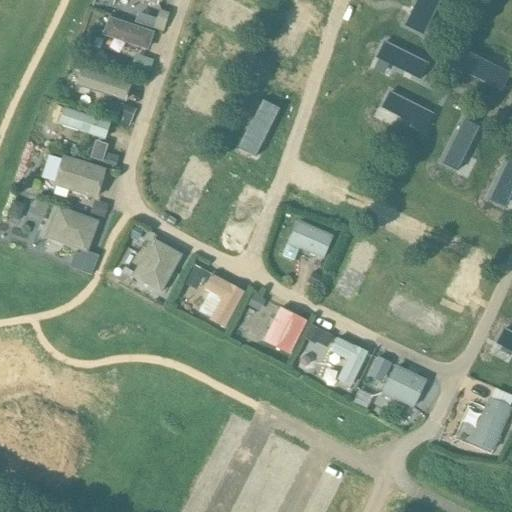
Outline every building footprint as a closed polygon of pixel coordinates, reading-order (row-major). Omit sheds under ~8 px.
[(418,0),(405,28),(424,37),(442,0),(418,0)] [(160,12),(154,28),(163,31),(169,15),(160,12)] [(384,43),(376,60),(420,82),(429,65),(384,43)] [(459,49),(450,68),(501,94),(511,75),(459,49)] [(135,55),(128,76),(146,83),(153,61),(135,55)] [(127,102),(133,83),(83,67),(77,86),(127,102)] [(390,93),(381,110),(425,132),(434,115),(390,93)] [(251,122),(237,150),(255,159),(280,110),(263,102),(252,122),(251,122)] [(123,105),(118,116),(123,118),(121,123),(129,126),(135,110),(123,105)] [(62,106),(57,124),(103,139),(109,121),(62,106)] [(463,120),(441,164),(458,173),(480,129),(463,120)] [(511,150),(488,201),(507,210),(511,198),(511,150)] [(105,154),(101,166),(114,170),(118,158),(105,154)] [(104,171),(64,158),(55,186),(95,199),(104,171)] [(94,202),(90,213),(104,217),(108,206),(94,202)] [(65,210),(59,208),(57,209),(55,215),(56,217),(48,238),(86,252),(97,224),(66,212),(65,210)] [(333,237),(298,220),(286,245),(322,261),(333,237)] [(133,224),(127,236),(137,241),(143,230),(133,224)] [(182,256),(153,239),(131,278),(161,295),(182,256)] [(89,253),(81,273),(92,276),(99,256),(89,253)] [(194,266),(185,284),(196,290),(205,272),(194,266)] [(245,291),(213,274),(204,291),(223,302),(211,322),(224,329),(245,291)] [(312,274),(307,283),(318,289),(323,280),(312,274)] [(253,295),(247,306),(259,312),(264,301),(253,295)] [(280,308),(268,330),(281,336),(275,348),(289,356),(306,321),(280,308)] [(310,326),(305,337),(316,343),(321,331),(310,326)] [(511,333),(504,330),(496,345),(511,353),(511,333)] [(321,331),(316,343),(327,348),(332,337),(321,331)] [(369,353),(339,337),(330,353),(346,362),(336,381),(350,388),(369,353)] [(378,357),(371,373),(384,379),(391,364),(378,357)] [(425,381),(395,367),(381,397),(411,411),(425,381)] [(511,409),(488,399),(467,444),(491,454),(511,409)]
